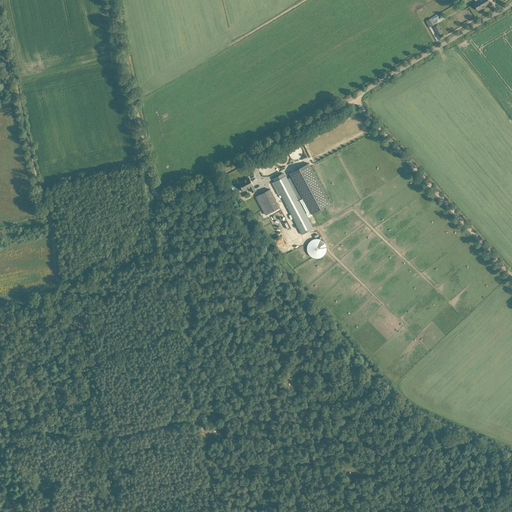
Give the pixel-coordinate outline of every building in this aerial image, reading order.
[(475,4),(476,5),(478,10),(490,3),(487,0),(478,0),(474,3),(475,4)] [(435,24),(431,18),(426,21),(429,27),(435,24)] [(442,32),(438,25),(434,27),(439,35),(442,32)] [(274,181),(276,186),(302,234),(313,228),(298,199),(302,197),(311,214),(331,204),(309,162),(289,173),(300,194),(296,196),(286,175),(274,181)] [(239,183),(241,187),(243,189),(249,186),(252,192),(256,190),(253,185),(249,177),(239,183)] [(256,197),(258,201),(265,214),(280,207),(270,189),(256,197)] [(238,191),(234,193),(239,204),(243,202),(238,191)] [(308,244),(307,247),(307,250),(308,252),(309,254),(311,256),(313,257),(316,258),(318,258),(320,257),(323,256),(325,254),(326,252),(326,250),(326,249),(326,247),(326,244),(325,242),(323,241),(323,240),(321,239),(318,238),(316,238),(313,239),(311,240),(309,242),(308,244)] [(49,483),(41,483),(41,492),(49,492),(49,483)]
